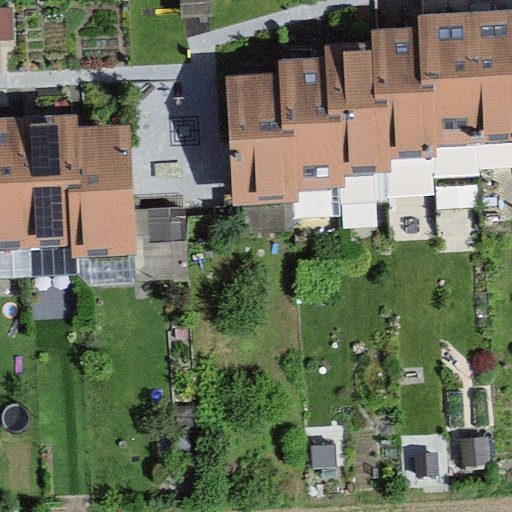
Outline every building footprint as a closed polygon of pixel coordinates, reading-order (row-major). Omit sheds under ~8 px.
[(413,139),(465,139),(463,19),(412,20),(412,37),(413,139)] [(511,19),(463,19),(465,139),(511,138),(511,99),(511,33),(511,19)] [(413,139),(412,37),(360,38),(360,53),(361,162),(413,161),(413,139)] [(362,182),(361,162),(360,53),(318,53),(318,69),(320,183),(362,182)] [(320,183),(318,69),(271,69),(271,85),(273,195),(320,194),(320,183)] [(273,195),(271,85),(223,86),(225,215),(273,215),(273,195)] [(0,241),(10,242),(9,113),(0,112),(0,241)] [(62,113),(9,113),(10,242),(62,242),(62,133),(62,113)] [(126,133),(62,133),(62,242),(62,260),(126,259),(126,133)]
